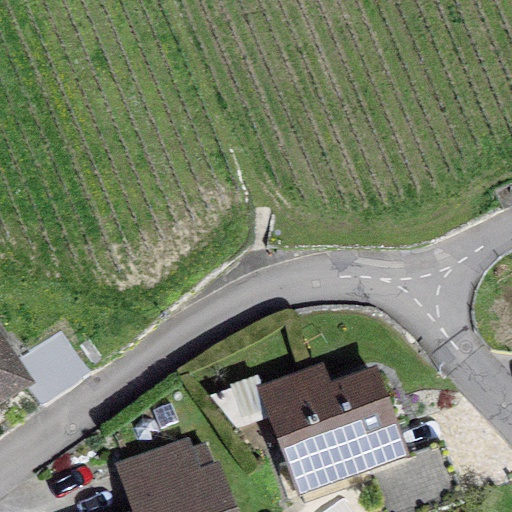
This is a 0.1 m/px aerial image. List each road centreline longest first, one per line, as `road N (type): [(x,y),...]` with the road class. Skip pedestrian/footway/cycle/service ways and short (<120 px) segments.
road 1 (residential): [(0,451),(283,273),(433,308)]
road 2 (residential): [(433,308),(511,400)]
